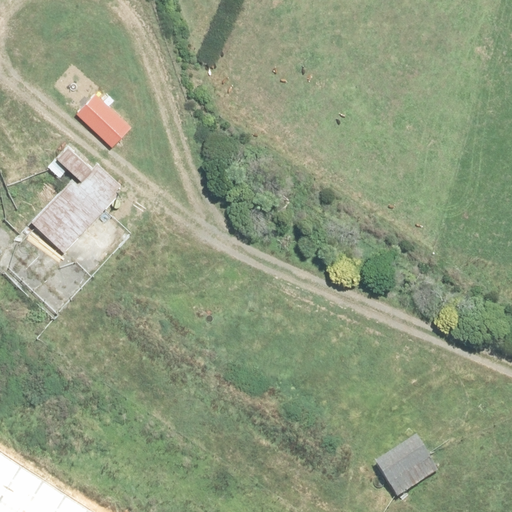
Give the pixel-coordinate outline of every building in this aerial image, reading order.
[(99,92),(79,112),(117,148),(136,127),(99,92)] [(124,191),(77,143),(63,157),(80,175),(35,220),(65,251),(124,191)] [(378,460),(398,496),(439,474),(419,437),(378,460)] [(96,511),(0,451),(0,511),(96,511)] [(298,511),(276,475),(213,511),(298,511)]
